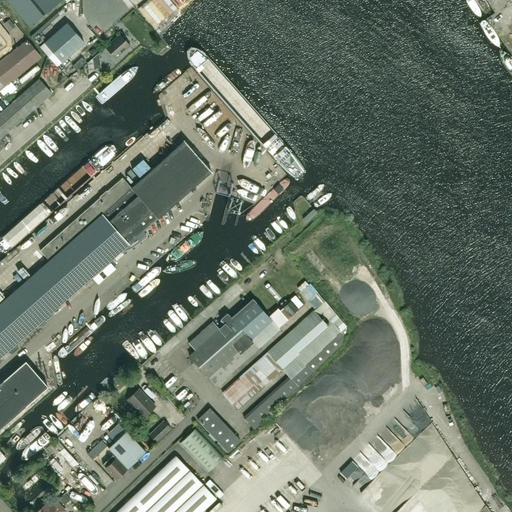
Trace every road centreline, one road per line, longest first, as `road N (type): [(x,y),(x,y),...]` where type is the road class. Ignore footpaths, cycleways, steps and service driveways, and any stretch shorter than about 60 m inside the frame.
road 1 (unknown): [(0,372),(180,214),(220,166),(199,139),(174,134),(0,282)]
road 2 (unknown): [(234,511),(293,465),(309,470),(342,506)]
road 3 (unclassified): [(188,419),(91,511)]
